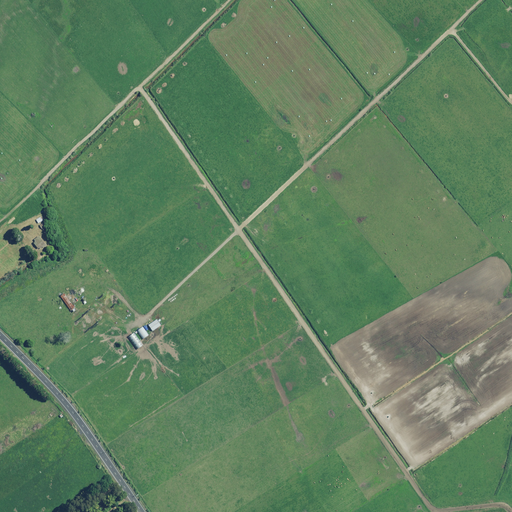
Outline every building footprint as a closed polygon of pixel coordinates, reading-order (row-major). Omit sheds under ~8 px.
[(40,249),(43,247),(43,248),(46,245),(45,244),(39,236),(34,240),(36,241),(34,243),(38,249),(39,248),(40,249)] [(76,310),(74,308),(75,308),(64,293),(60,296),(71,311),(72,310),(73,312),(76,310)] [(161,325),(157,319),(148,325),(152,331),(161,325)] [(148,335),(143,327),(137,331),(143,339),(148,335)] [(143,345),(134,333),(129,337),(137,349),(143,345)]
